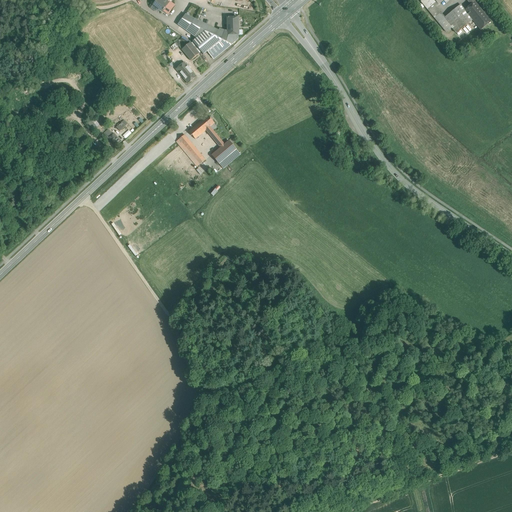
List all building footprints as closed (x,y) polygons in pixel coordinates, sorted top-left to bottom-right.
[(165,0),(164,0),(155,0),(153,4),(163,11),(163,10),(168,14),(171,10),(170,9),(174,5),(172,4),(168,1),(167,2),(165,0)] [(436,1),(434,0),(422,0),(421,1),(434,17),(440,13),(443,10),(439,5),(436,1)] [(484,13),(475,2),(470,6),(465,10),(472,20),(474,22),(484,13)] [(200,12),(202,8),(191,3),(187,11),(189,12),(189,11),(192,12),(190,15),(193,16),(192,17),(199,21),(201,16),(197,14),(198,11),(200,12)] [(472,20),(465,10),(459,4),(444,17),(452,27),(456,33),(472,20)] [(444,17),(440,13),(434,17),(446,32),(452,27),(444,17)] [(484,13),(474,22),(480,30),(491,22),(484,13)] [(238,17),(227,18),(226,18),(226,25),(228,25),(228,31),(225,31),(224,32),(219,30),(218,31),(185,14),(182,19),(184,20),(185,21),(191,24),(192,24),(204,31),(206,32),(232,45),(238,39),(238,17)] [(191,24),(185,21),(183,23),(180,21),(178,24),(190,33),(197,39),(206,32),(204,31),(192,24),(191,24)] [(187,32),(184,35),(190,41),(193,37),(187,32)] [(232,45),(206,32),(197,39),(193,42),(204,55),(207,52),(212,58),(225,47),(227,49),(232,45)] [(182,38),(171,47),(173,50),(178,46),(182,50),(189,43),(182,38)] [(189,43),(182,50),(191,61),(199,54),(190,43),(189,43)] [(184,62),(176,69),(181,75),(189,69),(184,62)] [(178,78),(181,75),(176,69),(172,72),(178,78)] [(189,69),(181,75),(188,84),(196,77),(189,69)] [(214,123),(208,115),(201,121),(208,128),(210,127),(214,123)] [(97,128),(91,121),(88,123),(94,130),(97,128)] [(208,128),(201,121),(189,131),(195,139),(206,130),(208,128)] [(122,122),(116,127),(120,131),(125,126),(122,122)] [(224,144),(210,127),(208,128),(206,130),(220,147),(212,155),(219,164),(226,158),(237,149),(229,140),(224,144)] [(112,134),(108,130),(104,133),(109,138),(114,133),(112,134)] [(121,141),(114,133),(109,138),(116,146),(121,141)] [(194,146),(184,135),(176,141),(184,151),(187,149),(188,150),(194,146)] [(202,156),(194,146),(188,150),(197,161),(202,156)] [(188,150),(187,149),(184,151),(194,163),(197,161),(188,150)] [(237,149),(226,158),(230,163),(241,154),(237,149)] [(226,158),(219,164),(223,169),(230,163),(226,158)] [(101,204),(99,205),(107,216),(109,214),(101,204)] [(127,246),(136,257),(137,255),(129,245),(127,246)]
